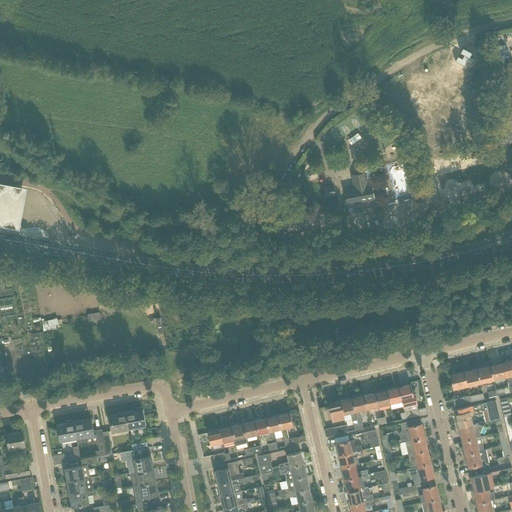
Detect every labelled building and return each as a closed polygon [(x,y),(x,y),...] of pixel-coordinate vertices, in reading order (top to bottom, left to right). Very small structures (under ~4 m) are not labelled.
[(458,56),(455,61),(464,66),(466,61),(471,63),(473,59),(469,56),(471,52),(462,47),(460,52),(464,54),(462,58),(458,56)] [(442,58),(437,61),(446,76),(451,72),(442,58)] [(427,64),(423,67),(425,71),(427,76),(432,73),(427,64)] [(394,80),(393,85),(398,85),(398,90),(408,91),(408,86),(403,86),(404,81),(409,81),(409,76),(399,75),(399,80),(394,80)] [(456,82),(453,85),(465,101),(473,95),(470,90),(464,82),(459,86),(456,82)] [(441,89),(429,93),(431,98),(442,94),(441,89)] [(413,107),(410,108),(411,112),(414,112),(417,120),(424,118),(420,103),(413,104),(413,107)] [(452,103),(435,108),(437,113),(453,109),(452,103)] [(479,108),(474,109),(480,126),(484,124),(479,108)] [(466,118),(456,122),(459,132),(469,128),(466,118)] [(446,121),(439,123),(444,142),(451,140),(446,121)] [(430,129),(414,131),(416,141),(432,139),(430,129)] [(358,133),(347,138),(351,145),(361,140),(358,133)] [(374,199),(371,185),(367,186),(364,172),(351,175),(354,188),(344,190),(346,204),(374,199)] [(322,187),(324,197),(335,195),(333,185),(322,187)] [(99,312),(87,314),(88,322),(101,320),(99,312)] [(41,320),(43,330),(57,327),(56,318),(41,320)] [(511,374),(511,360),(503,363),(506,376),(507,383),(511,381),(511,375),(511,374)] [(506,376),(503,363),(490,366),(493,379),(506,376)] [(493,379),(490,366),(477,369),(480,382),(493,379)] [(480,382),(477,369),(463,372),(466,385),(480,382)] [(466,385),(463,372),(450,375),(453,388),(466,385)] [(410,384),(398,387),(401,401),(404,412),(405,418),(419,415),(418,409),(409,411),(408,405),(416,403),(415,397),(413,397),(410,384)] [(401,401),(398,387),(386,390),(390,403),(401,401)] [(390,403),(386,390),(375,392),(378,406),(390,403)] [(378,406),(375,392),(363,395),(366,409),(378,406)] [(482,393),(469,396),(470,402),(483,398),(482,393)] [(362,422),(359,410),(366,409),(363,395),(351,398),(359,429),(363,428),(362,422)] [(470,402),(469,396),(469,395),(452,399),(454,406),(470,402)] [(359,429),(351,398),(340,401),(343,414),(350,412),(352,422),(356,421),(356,424),(353,425),(354,430),(359,429)] [(500,418),(495,400),(481,403),(483,411),(487,410),(489,421),(495,420),(495,419),(500,418)] [(344,418),(343,414),(340,401),(328,403),(332,421),(344,418)] [(509,403),(501,405),(503,416),(509,415),(511,415),(509,403)] [(472,425),(469,412),(473,411),(472,405),(456,409),(457,414),(456,414),(459,428),(472,425)] [(142,409),(126,412),(129,428),(145,425),(142,409)] [(129,428),(126,412),(109,415),(111,431),(129,428)] [(289,412),(277,415),(281,429),(285,446),(297,444),(295,437),(288,439),(286,427),(293,426),(289,412)] [(281,429),(277,415),(266,418),(269,431),(271,439),(276,438),(273,430),(281,429)] [(269,431),(266,418),(254,421),(257,434),(264,432),(266,441),(271,439),(269,431)] [(92,431),(92,429),(90,419),(74,422),(76,437),(77,441),(87,440),(86,436),(93,434),(92,431)] [(424,437),(421,423),(419,424),(418,419),(408,421),(407,422),(408,426),(408,428),(402,429),(399,433),(401,442),(405,441),(411,440),(424,437)] [(65,423),(57,425),(58,425),(59,433),(57,433),(59,441),(76,437),(74,422),(72,422),(72,420),(65,421),(66,423),(65,423)] [(257,434),(254,421),(242,423),(246,437),(257,434)] [(246,437),(242,423),(231,426),(234,439),(235,445),(247,443),(246,437)] [(477,423),(472,425),(459,428),(462,441),(475,438),(481,436),(480,433),(483,426),(477,423)] [(333,427),(335,435),(347,432),(345,425),(333,427)] [(234,439),(231,426),(219,429),(222,442),(234,439)] [(222,442),(219,429),(207,432),(210,445),(222,442)] [(377,435),(375,429),(363,432),(364,438),(368,437),(371,448),(374,447),(379,446),(377,435)] [(6,434),(8,444),(8,448),(17,447),(18,454),(25,453),(23,445),(24,445),(22,431),(6,434)] [(482,444),(481,436),(475,438),(462,441),(465,454),(478,451),(476,445),(482,444)] [(424,437),(411,440),(405,441),(408,454),(427,450),(424,437)] [(349,441),(349,440),(345,441),(335,443),(338,455),(362,450),(361,445),(354,447),(353,440),(349,441)] [(107,454),(104,441),(98,442),(99,451),(95,451),(96,457),(106,455),(107,454)] [(147,441),(146,442),(131,444),(133,450),(148,447),(147,441)] [(72,447),(74,455),(64,457),(65,462),(80,459),(78,446),(72,447)] [(260,446),(248,448),(250,455),(261,452),(260,446)] [(485,449),(478,451),(465,454),(468,467),(488,463),(485,449)] [(130,450),(112,453),(109,454),(110,460),(131,456),(130,450)] [(362,450),(338,455),(341,467),(355,464),(359,463),(357,456),(363,454),(362,450)] [(430,463),(427,450),(408,454),(411,467),(413,467),(417,466),(430,463)] [(303,464),(300,451),(287,454),(289,464),(285,465),(285,463),(278,465),(279,466),(272,467),(270,460),(272,460),(270,453),(257,456),(262,473),(272,471),(279,469),(303,464)] [(226,460),(225,454),(224,452),(212,455),(214,463),(226,460)] [(89,477),(87,464),(110,460),(109,454),(107,454),(106,455),(96,457),(81,459),(82,465),(81,465),(65,468),(67,481),(84,478),(89,477)] [(510,462),(508,455),(497,458),(498,465),(510,462)] [(150,456),(140,458),(135,459),(136,466),(129,467),(130,473),(137,472),(152,469),(150,456)] [(256,462),(255,456),(242,459),(243,465),(256,462)] [(218,465),(219,470),(214,471),(217,483),(241,478),(243,477),(242,472),(239,473),(236,461),(218,465)] [(493,486),(490,475),(511,470),(510,462),(498,465),(489,467),(490,472),(470,477),(473,490),(486,487),(493,486)] [(28,466),(27,466),(15,468),(14,463),(3,465),(5,478),(29,474),(28,466)] [(433,476),(430,463),(417,466),(413,467),(415,474),(412,475),(414,485),(415,485),(431,481),(430,477),(433,476)] [(306,476),(303,464),(279,469),(280,473),(284,472),(286,480),(306,476)] [(357,474),(355,464),(341,467),(344,480),(368,474),(367,470),(360,471),(360,473),(357,474)] [(137,472),(131,473),(132,482),(133,485),(155,481),(152,469),(137,472)] [(375,472),(377,478),(386,476),(385,470),(375,472)] [(273,478),(272,471),(262,473),(263,480),(273,478)] [(364,488),(363,480),(369,478),(368,474),(344,480),(347,492),(360,489),(364,488)] [(309,488),(307,480),(306,476),(286,480),(288,488),(278,490),(279,495),(281,494),(285,493),(309,488)] [(34,490),(33,480),(32,477),(20,479),(21,484),(22,492),(34,490)] [(93,489),(92,480),(91,477),(89,477),(84,478),(67,481),(70,494),(93,489)] [(235,484),(239,483),(242,482),(241,478),(217,483),(220,496),(234,492),(232,483),(235,482),(235,484)] [(157,494),(155,481),(133,485),(137,505),(155,501),(154,495),(157,494)] [(381,484),(383,493),(390,491),(387,482),(381,484)] [(416,491),(415,485),(414,485),(403,487),(404,493),(416,491)] [(435,485),(425,487),(422,488),(424,494),(419,495),(421,502),(438,498),(435,485)] [(265,496),(262,486),(256,487),(259,497),(265,496)] [(360,489),(347,492),(349,504),(373,498),(372,494),(369,495),(368,487),(364,488),(360,489)] [(493,492),(488,493),(486,487),(473,490),(476,503),(489,500),(495,499),(493,492)] [(312,500),(309,488),(285,493),(281,494),(281,497),(283,498),(286,498),(290,497),(296,495),(298,503),(312,500)] [(88,503),(87,496),(94,494),(93,489),(70,494),(72,507),(88,503)] [(268,503),(276,502),(274,490),(266,490),(268,503)] [(236,502),(234,492),(220,496),(223,508),(247,502),(246,498),(239,500),(239,501),(236,502)] [(393,507),(390,495),(381,497),(382,502),(386,501),(388,508),(393,507)] [(25,511),(24,505),(23,499),(23,498),(18,499),(19,501),(20,503),(20,506),(13,507),(13,511),(25,511)] [(38,511),(37,503),(29,504),(28,498),(23,499),(24,505),(25,511),(38,511)] [(373,498),(349,504),(351,511),(365,511),(364,505),(374,503),(373,498)] [(438,511),(441,511),(438,498),(421,502),(423,511),(438,511)] [(13,511),(13,507),(11,500),(0,501),(0,505),(1,511),(13,511)] [(314,511),(312,500),(298,503),(300,511),(295,511),(314,511)] [(492,511),(489,500),(476,503),(478,511),(492,511)] [(157,508),(155,501),(137,505),(138,511),(145,511),(162,511),(161,507),(157,508)] [(241,508),(248,507),(247,502),(223,508),(223,511),(238,511),(237,508),(241,507),(241,508)]
